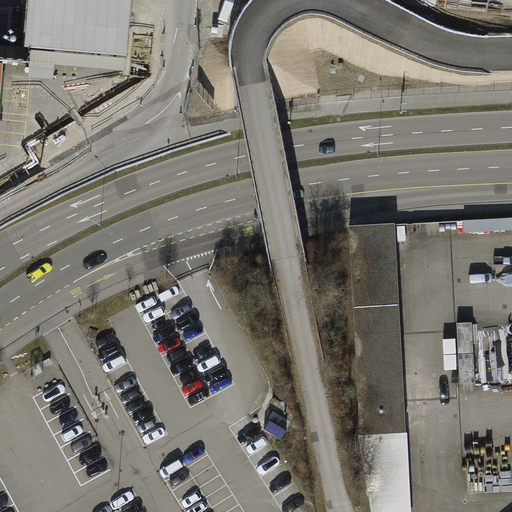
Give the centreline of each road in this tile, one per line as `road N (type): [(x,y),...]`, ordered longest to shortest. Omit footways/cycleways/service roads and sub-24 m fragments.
road 1 (secondary): [(0,312),(122,239),(230,200),(343,179),(511,172)]
road 2 (secondary): [(511,127),(320,142),(239,157),(102,205),(0,264)]
road 3 (unclassified): [(341,511),(248,52),(261,16),(282,0)]
road 4 (unclassified): [(182,0),(165,72),(148,95),(0,183)]
road 5 (unclassified): [(343,0),(460,52),(511,55)]
